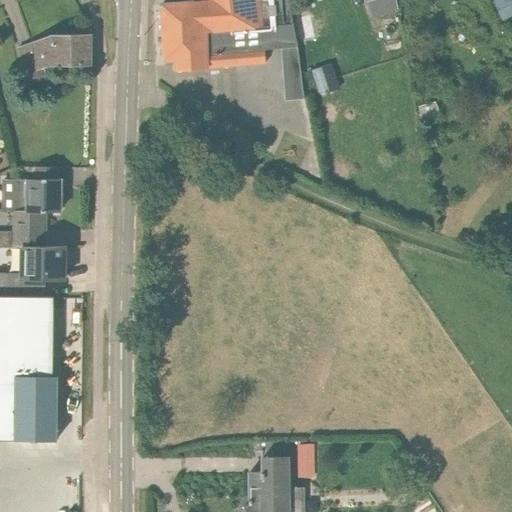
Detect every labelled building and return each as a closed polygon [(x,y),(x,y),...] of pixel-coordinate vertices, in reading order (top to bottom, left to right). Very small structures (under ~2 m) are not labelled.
[(287,0),(200,0),(200,1),(164,3),(160,7),(160,8),(163,61),(173,60),(174,71),(264,63),(263,50),(281,48),(285,102),(304,101),(296,47),(287,0)] [(366,0),(372,14),(395,6),(392,0),(366,0)] [(511,17),(511,0),(493,0),(493,1),(502,22),(511,17)] [(51,66),(89,65),(90,34),(51,35),(18,47),(23,72),(25,72),(27,85),(46,80),(43,68),(51,66)] [(312,71),(319,94),(339,88),(332,65),(312,71)] [(60,211),(60,179),(41,179),(41,180),(26,180),(26,181),(1,180),(1,210),(13,211),(44,212),(44,211),(60,211)] [(44,246),(44,212),(13,211),(13,231),(0,231),(0,246),(10,246),(44,246)] [(51,280),(51,281),(63,281),(63,245),(44,246),(10,246),(10,272),(0,272),(0,287),(27,290),(27,280),(51,280)] [(0,437),(13,438),(12,442),(54,442),(54,377),(50,376),(51,297),(0,297),(0,437)] [(303,511),(303,488),(287,489),(287,457),(262,458),(262,472),(249,472),(249,500),(248,500),(248,504),(242,508),(242,509),(244,508),(246,511),(303,511)]
